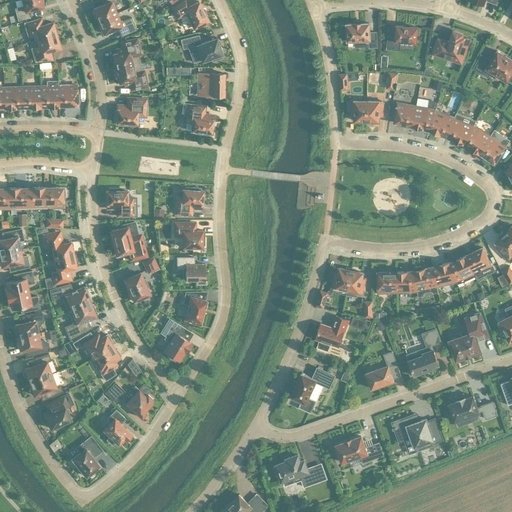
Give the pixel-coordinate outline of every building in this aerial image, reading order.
[(22,0),(24,5),(15,8),(18,21),(30,17),(28,10),(44,6),(43,3),(44,2),(43,0),(22,0)] [(98,21),(117,13),(113,4),(121,1),(120,0),(105,0),(106,1),(105,4),(93,9),(94,11),(93,11),(92,12),(94,17),(95,17),(96,17),(98,21)] [(185,1),(173,7),(178,18),(186,14),(194,28),(201,24),(203,25),(206,24),(207,21),(209,20),(205,13),(205,12),(203,8),(199,1),(188,7),(185,1)] [(121,22),(117,13),(98,21),(100,26),(99,27),(99,28),(101,32),(102,33),(103,32),(104,34),(116,28),(119,29),(122,37),(137,30),(131,18),(121,22)] [(35,40),(56,35),(56,33),(58,32),(55,24),(53,24),(53,22),(42,25),(40,18),(25,23),(27,32),(32,35),(34,34),(35,40)] [(354,23),(354,24),(347,24),(347,25),(342,26),(342,40),(348,39),(348,41),(370,40),(370,47),(377,47),(377,32),(370,32),(369,23),(362,23),(354,23)] [(387,49),(399,50),(400,41),(416,42),(417,35),(419,35),(420,29),(418,29),(418,27),(397,25),(396,37),(389,37),(387,49)] [(462,63),(463,59),(470,39),(462,37),(463,34),(453,31),(450,42),(438,38),(433,54),(462,63)] [(56,35),(35,40),(37,47),(33,54),(35,61),(53,60),(51,52),(52,50),(54,51),(58,50),(59,48),(60,47),(59,46),(61,44),(60,41),(58,39),(56,35)] [(194,63),(202,60),(202,61),(211,58),(213,61),(222,58),(221,54),(222,54),(217,38),(200,44),(200,42),(199,35),(181,40),(184,49),(188,48),(194,63)] [(117,49),(117,53),(113,54),(115,61),(113,61),(114,69),(141,63),(139,57),(141,55),(137,38),(121,42),(122,48),(117,49)] [(10,43),(4,45),(9,59),(15,57),(10,43)] [(506,55),(506,56),(498,51),(491,61),(481,55),(475,68),(488,77),(492,71),(507,81),(508,80),(511,82),(511,59),(510,59),(510,58),(506,55)] [(142,68),(141,63),(114,69),(116,76),(118,76),(119,83),(124,82),(125,86),(130,84),(131,90),(148,87),(144,70),(142,68)] [(197,89),(198,89),(198,95),(213,95),(213,98),(220,98),(220,95),(225,95),(225,73),(198,73),(198,81),(197,81),(197,89)] [(390,73),(387,88),(394,89),(397,74),(390,73)] [(340,74),(341,90),(348,89),(347,74),(340,74)] [(47,81),(47,86),(40,86),(41,106),(59,106),(58,85),(58,80),(47,81)] [(58,85),(59,106),(78,105),(77,101),(79,100),(79,94),(77,94),(77,85),(58,85)] [(40,86),(22,87),(23,107),(41,106),(40,86)] [(23,107),(22,87),(4,87),(5,107),(23,107)] [(118,105),(118,109),(117,112),(116,112),(116,119),(117,120),(117,122),(119,123),(119,125),(129,125),(129,123),(137,123),(138,116),(146,116),(147,99),(128,98),(127,105),(118,105)] [(367,122),(367,101),(352,100),(351,115),(355,115),(355,121),(361,121),(361,122),(367,122)] [(367,101),(367,122),(373,122),(373,121),(379,121),(379,115),(383,115),(383,101),(367,101)] [(429,108),(416,106),(413,126),(425,128),(431,130),(436,110),(438,103),(431,102),(429,108)] [(413,126),(416,106),(398,103),(395,123),(413,126)] [(214,115),(210,115),(204,114),(205,106),(184,104),(183,112),(188,113),(186,130),(200,131),(200,134),(209,135),(209,132),(212,133),(212,130),(213,130),(214,122),(213,122),(214,115)] [(436,110),(431,130),(447,136),(455,118),(436,110)] [(457,113),(455,118),(447,136),(464,143),(474,125),(476,121),(457,113)] [(20,116),(20,130),(29,130),(29,115),(20,116)] [(474,125),(464,143),(470,146),(479,153),(491,136),(479,128),(474,125)] [(506,146),(491,136),(479,153),(495,163),(506,146)] [(0,208),(9,208),(8,188),(0,187),(0,208)] [(27,208),(26,187),(8,188),(9,208),(27,208)] [(45,187),(26,187),(27,208),(45,207),(45,187)] [(63,187),(45,187),(45,207),(63,207),(63,198),(65,198),(65,191),(63,191),(63,187)] [(202,208),(202,204),(203,201),(204,201),(204,194),(203,194),(203,191),(201,191),(201,188),(192,187),(192,190),(183,189),(183,197),(177,196),(176,214),(192,215),(193,208),(202,208)] [(108,208),(112,208),(117,208),(117,216),(136,216),(136,198),(128,198),(128,190),(107,191),(107,194),(106,194),(106,201),(107,201),(108,208)] [(154,219),(164,220),(164,209),(155,208),(154,219)] [(62,227),(63,219),(47,218),(47,226),(62,227)] [(142,234),(138,235),(135,222),(121,225),(122,228),(110,231),(113,240),(112,240),(113,241),(114,240),(115,245),(114,245),(114,246),(116,255),(128,252),(130,261),(147,256),(142,234)] [(196,222),(191,222),(175,222),(175,236),(183,236),(183,247),(193,247),(193,249),(200,249),(200,247),(203,247),(203,245),(204,245),(204,237),(203,237),(203,230),(196,230),(196,222)] [(503,233),(511,241),(511,226),(508,230),(508,229),(503,233)] [(0,253),(21,249),(19,241),(24,240),(22,229),(6,232),(8,238),(0,239),(0,253)] [(54,259),(74,254),(72,247),(73,246),(73,243),(71,242),(71,241),(70,241),(69,240),(66,241),(65,242),(58,244),(55,232),(43,234),(46,247),(52,246),(54,259)] [(511,261),(511,241),(503,233),(499,237),(500,238),(496,242),(500,247),(498,249),(511,263),(511,261)] [(483,247),(466,255),(475,274),(492,265),(483,247)] [(21,249),(0,253),(0,265),(1,265),(1,266),(13,264),(14,270),(29,267),(27,255),(22,256),(21,249)] [(74,254),(54,259),(57,271),(52,272),(54,284),(72,280),(69,269),(77,267),(77,266),(78,265),(77,259),(75,259),(74,254)] [(456,260),(450,262),(457,281),(458,284),(464,282),(476,276),(475,274),(466,255),(456,260)] [(149,273),(158,268),(153,257),(143,262),(149,273)] [(205,264),(202,264),(194,264),(194,257),(177,257),(177,268),(186,268),(186,280),(197,279),(197,283),(206,283),(206,277),(205,277),(205,264)] [(457,281),(450,262),(432,266),(437,286),(457,281)] [(414,268),(415,271),(417,291),(418,297),(424,296),(423,294),(425,293),(430,292),(433,292),(433,294),(438,293),(437,286),(432,266),(422,269),(421,266),(414,268)] [(503,270),(510,284),(511,282),(511,271),(509,267),(503,270)] [(335,273),(332,287),(331,292),(346,295),(347,290),(352,269),(346,268),(346,269),(339,268),(338,273),(335,273)] [(357,270),(352,269),(347,290),(346,295),(356,297),(356,295),(362,297),(363,293),(365,279),(362,278),(363,272),(357,271),(357,270)] [(7,295),(28,291),(27,285),(35,283),(32,270),(16,274),(18,280),(7,282),(8,288),(6,289),(7,295)] [(408,271),(397,272),(397,292),(411,292),(417,291),(415,271),(408,271)] [(397,292),(397,272),(378,272),(379,292),(397,292)] [(140,273),(125,280),(130,291),(128,292),(131,300),(134,299),(134,300),(149,294),(146,287),(148,286),(145,279),(143,280),(140,273)] [(68,311),(90,302),(88,296),(90,296),(87,288),(85,289),(84,287),(73,291),(70,284),(49,291),(53,300),(62,296),(68,311)] [(28,291),(7,295),(9,302),(11,302),(12,308),(23,306),(24,312),(40,309),(37,296),(30,298),(28,291)] [(328,293),(321,291),(316,305),(323,307),(328,293)] [(196,298),(198,292),(186,292),(185,296),(190,297),(185,319),(190,320),(192,321),(192,323),(201,325),(203,316),(202,316),(204,308),(206,309),(208,301),(196,298)] [(90,302),(68,311),(73,323),(65,326),(70,338),(88,329),(86,323),(87,320),(96,316),(95,314),(97,313),(94,306),(92,307),(90,302)] [(511,306),(510,307),(511,311),(511,315),(499,322),(510,341),(511,339),(511,306)] [(18,337),(38,333),(36,325),(41,324),(44,320),(42,312),(25,316),(27,322),(15,324),(15,327),(14,327),(16,336),(17,335),(18,337)] [(477,340),(488,336),(480,312),(468,317),(473,332),(450,340),(457,360),(466,357),(472,355),(481,351),(477,340)] [(317,347),(328,351),(331,344),(338,346),(339,345),(341,344),(343,340),(342,337),(344,332),(345,332),(349,320),(337,316),(332,327),(321,323),(319,330),(317,329),(314,336),(316,337),(316,338),(320,340),(317,347)] [(352,324),(360,326),(362,319),(354,316),(352,324)] [(186,353),(188,350),(192,343),(180,336),(185,329),(169,319),(165,327),(169,330),(170,331),(165,339),(170,342),(164,351),(170,355),(169,357),(175,360),(176,358),(179,360),(184,352),(186,353)] [(415,375),(429,370),(439,366),(438,365),(439,365),(432,345),(441,342),(436,329),(423,333),(429,351),(423,353),(422,349),(407,355),(415,375)] [(94,357),(113,346),(110,341),(112,340),(108,334),(101,338),(98,334),(93,337),(90,332),(73,343),(76,349),(85,343),(94,357)] [(38,333),(18,337),(18,339),(16,339),(18,348),(20,348),(20,350),(32,348),(33,355),(50,350),(48,343),(44,340),(40,341),(38,333)] [(116,350),(113,346),(94,357),(103,372),(101,373),(105,380),(116,374),(112,367),(116,364),(114,360),(121,355),(117,349),(116,350)] [(372,388),(394,380),(390,369),(398,366),(392,351),(384,354),(388,365),(366,373),(368,376),(365,377),(368,386),(371,385),(372,388)] [(29,382),(52,374),(47,360),(51,359),(49,353),(35,358),(38,364),(24,369),(25,370),(24,371),(23,372),(25,376),(26,377),(27,377),(29,382)] [(300,407),(311,412),(315,401),(308,397),(316,381),(329,387),(334,375),(318,368),(313,378),(302,373),(298,382),(297,381),(295,387),(291,396),(302,401),(300,407)] [(348,383),(350,373),(345,371),(341,379),(348,383)] [(56,385),(52,374),(29,382),(31,387),(30,388),(29,389),(31,393),(32,394),(34,394),(34,395),(47,390),(50,397),(62,390),(60,384),(56,385)] [(120,386),(115,382),(105,393),(116,402),(121,397),(122,395),(116,390),(120,386)] [(126,392),(120,386),(116,390),(122,395),(121,397),(123,398),(122,399),(126,403),(142,418),(146,413),(144,411),(153,402),(151,401),(153,399),(148,394),(151,390),(144,383),(138,389),(140,391),(136,396),(134,394),(130,398),(125,393),(126,392)] [(44,405),(48,412),(41,415),(44,422),(47,421),(51,428),(71,419),(66,408),(69,406),(68,403),(72,401),(68,394),(44,405)] [(455,421),(479,413),(480,412),(479,412),(483,411),(486,419),(497,415),(493,401),(481,405),(481,406),(478,407),(473,395),(466,398),(465,397),(457,400),(456,400),(457,401),(449,404),(455,421)] [(108,418),(111,422),(104,429),(111,436),(107,440),(113,445),(116,441),(120,445),(125,439),(126,439),(131,434),(121,424),(126,419),(116,409),(108,418)] [(438,427),(430,430),(426,418),(415,423),(412,416),(393,422),(395,427),(392,428),(393,430),(395,429),(399,441),(411,437),(415,447),(416,447),(418,451),(435,445),(434,442),(442,439),(438,427)] [(80,470),(84,476),(85,474),(86,476),(88,475),(89,476),(94,472),(93,470),(100,465),(92,456),(101,449),(91,436),(77,447),(81,452),(73,459),(81,469),(80,470)] [(380,442),(365,447),(361,436),(352,439),(345,441),(345,442),(336,445),(339,453),(338,455),(339,459),(341,460),(342,462),(344,461),(346,462),(350,461),(351,459),(361,455),(363,463),(384,455),(380,442)] [(300,461),(298,454),(287,458),(288,461),(276,465),(277,467),(274,468),(277,476),(280,475),(282,481),(283,480),(285,485),(295,482),(293,477),(300,474),(304,487),(320,481),(315,466),(308,469),(304,460),(300,461)] [(245,511),(248,510),(249,511),(261,511),(264,509),(253,498),(248,503),(240,494),(233,501),(232,500),(228,504),(229,505),(222,511),(223,511),(245,511)]
